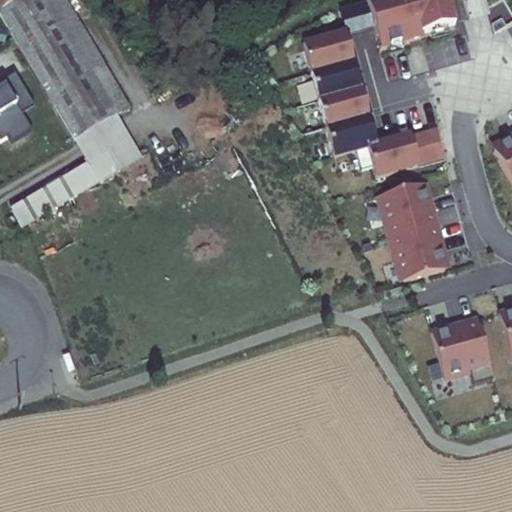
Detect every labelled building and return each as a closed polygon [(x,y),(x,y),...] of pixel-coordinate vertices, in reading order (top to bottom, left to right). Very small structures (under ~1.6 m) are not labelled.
[(0,0),(0,12),(19,0),(0,0)] [(62,0),(19,0),(0,12),(0,25),(73,141),(115,115),(130,106),(62,0)] [(367,0),(380,48),(423,36),(422,33),(455,24),(448,0),(367,0)] [(346,30),(303,42),(333,154),(367,145),(375,175),(418,163),(411,133),(376,142),(346,30)] [(0,140),(1,142),(7,138),(11,144),(31,133),(19,112),(32,104),(15,76),(0,84),(0,140)] [(7,207),(19,228),(141,158),(115,115),(73,141),(86,161),(7,207)] [(511,142),(491,155),(511,190),(511,136),(510,138),(511,142)] [(402,257),(408,279),(449,268),(444,249),(448,248),(436,201),(431,203),(426,183),(387,194),(393,216),(388,218),(399,258),(402,257)] [(511,305),(498,309),(511,358),(511,357),(511,305)] [(471,382),(492,376),(477,318),(451,325),(451,323),(429,328),(442,377),(468,370),(471,382)]
